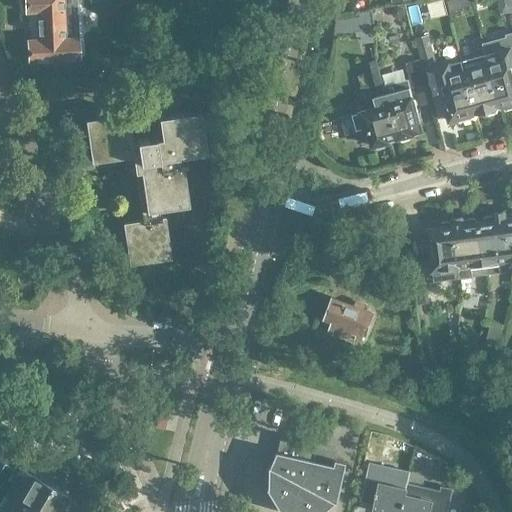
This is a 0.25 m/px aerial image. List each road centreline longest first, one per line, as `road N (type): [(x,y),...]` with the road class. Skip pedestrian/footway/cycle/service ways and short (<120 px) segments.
road 1 (residential): [(0,88),(92,328)]
road 2 (residential): [(281,174),(337,187),(394,187),(511,157)]
road 3 (residential): [(92,328),(154,488)]
road 4 (tertiary): [(237,337),(281,174)]
road 5 (unclassified): [(237,337),(92,328)]
road 6 (tertiary): [(289,136),(329,0)]
road 7 (tertiary): [(305,0),(284,87),(289,136)]
road 8 (tertiary): [(227,379),(198,511)]
